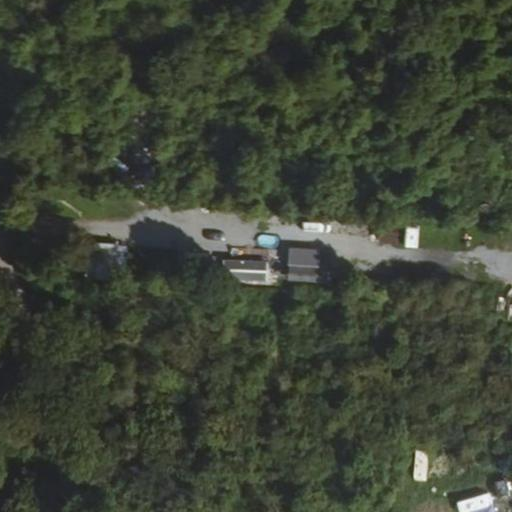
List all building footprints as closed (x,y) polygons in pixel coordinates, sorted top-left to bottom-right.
[(218,68),(182,68),(182,88),(218,87),(218,68)] [(272,214),(271,227),(297,228),(298,215),(272,214)] [(352,235),(352,222),(326,221),(326,235),(352,235)] [(395,241),(396,222),(378,221),(378,241),(395,241)] [(86,240),(84,277),(112,278),(114,241),(86,240)] [(266,280),(266,257),(221,255),(220,279),(266,280)] [(383,276),(384,264),(358,263),(357,274),(383,276)] [(477,281),(477,269),(453,268),(452,279),(477,281)] [(469,475),(471,489),(500,484),(498,470),(469,475)] [(458,495),(429,503),(431,511),(442,511),(461,507),(458,495)]
